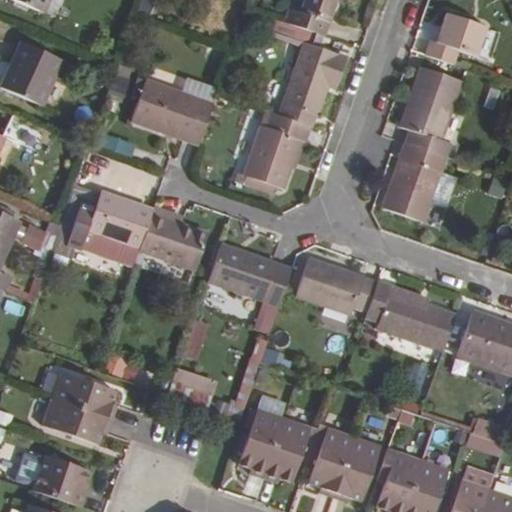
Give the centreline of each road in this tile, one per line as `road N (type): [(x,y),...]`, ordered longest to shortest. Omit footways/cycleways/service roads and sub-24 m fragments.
road 1 (residential): [(400,0),(332,197),(350,243)]
road 2 (residential): [(167,182),(350,243)]
road 3 (residential): [(350,243),(511,296)]
